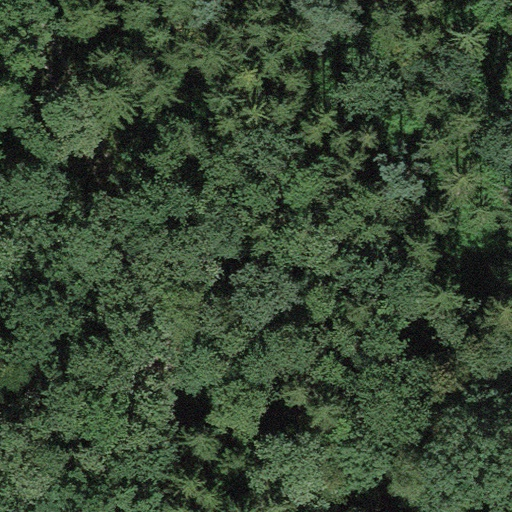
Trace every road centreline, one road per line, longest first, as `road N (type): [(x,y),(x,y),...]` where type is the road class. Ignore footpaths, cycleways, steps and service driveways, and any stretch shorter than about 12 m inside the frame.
road 1 (track): [(157,511),(162,457),(152,308),(41,31),(19,0)]
road 2 (track): [(511,389),(330,511)]
